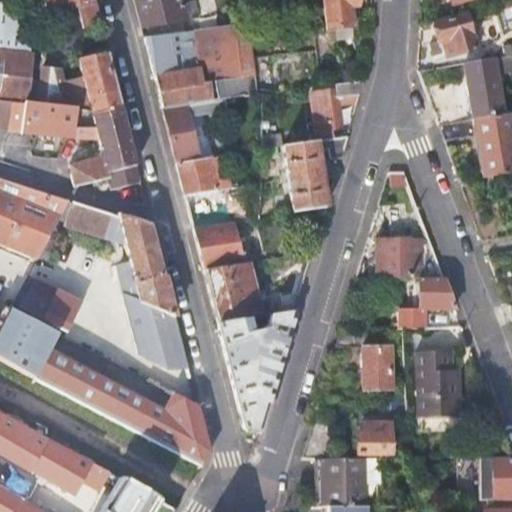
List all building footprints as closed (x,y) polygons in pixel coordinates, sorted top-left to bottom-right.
[(43,8),(40,0),(27,0),(30,12),(32,12),(43,8)] [(100,26),(93,0),(40,0),(43,8),(44,11),(64,6),(66,13),(77,10),(83,30),(100,26)] [(134,0),(141,30),(187,22),(183,4),(182,0),(134,0)] [(323,0),(327,30),(353,27),(351,7),(358,6),(361,0),(323,0)] [(195,1),(183,4),(187,22),(199,19),(195,1)] [(0,50),(35,54),(39,27),(37,28),(20,32),(14,16),(10,3),(0,5),(0,50)] [(32,12),(30,12),(14,16),(20,32),(37,28),(32,12)] [(469,15),(436,25),(441,42),(445,41),(451,58),(480,49),(469,15)] [(237,43),(235,27),(144,40),(163,111),(222,102),(245,99),(238,49),(243,48),(242,42),(237,43)] [(0,101),(29,104),(30,97),(35,54),(0,50),(0,101)] [(121,109),(107,54),(79,61),(83,79),(62,85),(58,72),(41,69),(37,98),(30,97),(29,104),(92,112),(94,116),(121,109)] [(439,125),(511,113),(502,57),(418,71),(425,90),(475,80),(476,86),(427,96),(439,125)] [(362,92),(366,80),(336,84),(336,90),(311,94),(316,130),(339,126),(337,96),(362,92)] [(475,80),(425,90),(427,96),(476,86),(475,80)] [(92,112),(29,104),(0,101),(0,129),(99,142),(92,117),(94,116),(92,112)] [(163,111),(177,165),(199,162),(187,117),(197,115),(223,111),(222,102),(163,111)] [(140,184),(121,109),(94,116),(92,117),(99,142),(103,158),(69,168),(74,189),(108,180),(111,191),(140,184)] [(511,173),(511,113),(439,125),(445,141),(477,137),(484,178),(511,173)] [(187,117),(199,162),(209,160),(197,115),(187,117)] [(282,137),(264,139),(264,150),(283,147),(282,137)] [(342,159),(348,138),(283,148),(294,214),(326,209),(317,149),(327,151),(329,161),(342,159)] [(229,191),(220,159),(209,160),(199,162),(177,165),(185,198),(217,193),(229,191)] [(68,202),(0,178),(0,246),(37,261),(68,202)] [(193,230),(226,225),(217,193),(185,198),(193,230)] [(187,369),(151,227),(72,203),(64,224),(124,244),(130,268),(116,271),(136,352),(165,370),(187,369)] [(244,265),(233,224),(226,225),(193,230),(204,271),(244,265)] [(377,242),(377,279),(393,280),(408,280),(407,224),(390,224),(390,242),(377,242)] [(268,309),(256,263),(244,265),(204,271),(218,325),(235,323),(276,316),(274,308),(268,309)] [(13,307),(65,334),(80,307),(27,279),(13,307)] [(403,311),(403,330),(463,330),(444,280),(408,280),(393,280),(394,298),(415,298),(415,311),(403,311)] [(0,326),(3,328),(11,312),(0,306),(0,326)] [(260,430),(295,313),(276,316),(235,323),(240,342),(223,345),(244,430),(260,430)] [(209,455),(197,407),(24,319),(5,349),(2,362),(199,466),(201,467),(209,455)] [(218,325),(223,345),(240,342),(235,323),(218,325)] [(340,330),(336,348),(365,348),(364,331),(340,330)] [(393,330),(375,331),(375,344),(393,344),(393,330)] [(393,347),(365,348),(366,390),(394,389),(393,347)] [(450,353),(416,354),(418,418),(459,417),(458,372),(451,372),(450,353)] [(393,413),(406,413),(405,403),(392,403),(393,413)] [(97,492),(106,475),(0,417),(0,460),(28,477),(31,473),(72,496),(80,482),(97,492)] [(314,423),(303,459),(323,460),(340,460),(341,428),(314,423)] [(393,454),(393,431),(393,424),(393,423),(365,423),(365,433),(358,433),(358,454),(393,454)] [(323,507),(366,507),(366,459),(340,460),(323,460),(323,507)] [(482,500),(511,500),(511,460),(511,459),(481,459),(482,500)] [(173,511),(117,481),(98,511),(173,511)] [(0,487),(0,511),(35,511),(16,501),(18,498),(0,487)]
